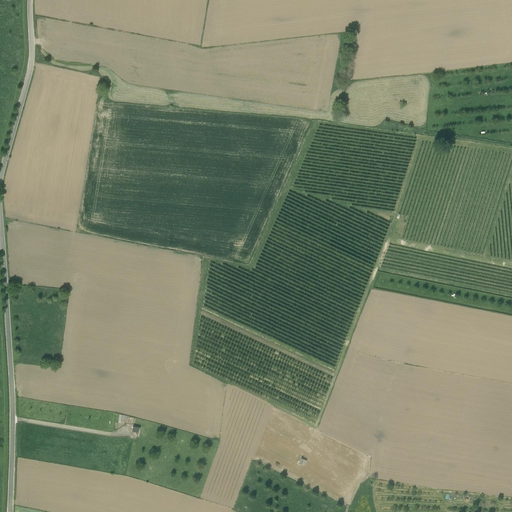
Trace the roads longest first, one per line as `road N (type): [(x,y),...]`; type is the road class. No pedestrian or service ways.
road 1 (unclassified): [(9,511),(0,215)]
road 2 (unclassified): [(0,177),(30,63),(28,0)]
road 3 (track): [(511,266),(392,242)]
